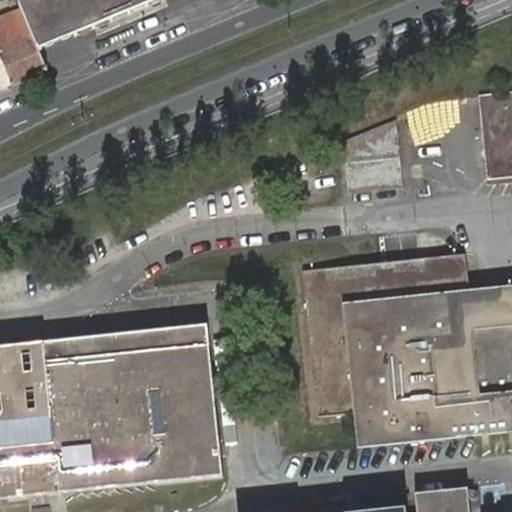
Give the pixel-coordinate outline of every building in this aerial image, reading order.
[(18,0),(23,10),(31,28),(41,52),(66,41),(115,21),(112,14),(127,8),(130,15),(165,0),(18,0)] [(115,21),(130,15),(127,8),(112,14),(115,21)] [(0,53),(14,85),(49,70),(41,52),(31,28),(23,10),(9,15),(14,29),(4,33),(2,28),(0,28),(0,53)] [(0,90),(14,85),(0,53),(0,90)] [(511,176),(511,91),(480,95),(489,179),(511,176)] [(351,191),(402,186),(396,124),(347,144),(351,191)] [(511,285),(471,290),(465,254),(351,266),(304,271),(319,416),(355,413),(359,447),(511,431),(511,403),(497,405),(497,394),(481,395),(474,329),(511,325),(511,285)] [(0,501),(224,478),(208,326),(0,348),(0,501)] [(470,511),(468,488),(416,494),(418,511),(405,511),(406,511),(392,511),(470,511)]
